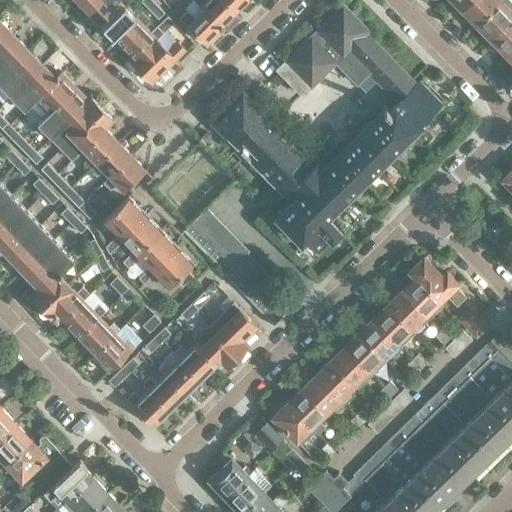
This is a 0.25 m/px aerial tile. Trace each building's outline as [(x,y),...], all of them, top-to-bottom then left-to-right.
[(102,0),(75,0),(89,13),(102,0)] [(102,0),(89,13),(102,27),(125,5),(119,0),(102,0)] [(152,0),(140,0),(150,10),(156,3),(152,0)] [(204,0),(199,5),(203,9),(221,27),(237,11),(226,0),(204,0)] [(226,0),(237,11),(248,0),(226,0)] [(452,0),(462,9),(471,0),(452,0)] [(471,0),(462,9),(476,24),(500,0),(471,0)] [(500,0),(476,24),(491,39),(511,17),(511,4),(509,8),(500,0)] [(156,3),(150,10),(158,18),(164,12),(156,3)] [(125,5),(102,27),(112,38),(113,37),(116,40),(145,13),(137,5),(131,12),(125,5)] [(285,61),(286,62),(277,71),(302,95),(310,87),(311,88),(348,52),(390,94),(397,87),(401,91),(412,80),(367,34),(369,31),(343,5),(285,61)] [(187,9),(179,17),(207,46),(223,30),(221,27),(203,9),(194,17),(187,9)] [(145,13),(116,40),(130,54),(139,46),(138,45),(151,32),(144,25),(151,19),(145,13)] [(139,46),(130,54),(132,56),(129,59),(152,83),(186,50),(177,41),(168,50),(157,38),(174,21),(168,15),(151,32),(138,45),(139,46)] [(511,17),(491,39),(504,53),(511,45),(511,17)] [(0,48),(14,35),(0,21),(0,20),(0,48)] [(0,76),(6,71),(28,50),(14,35),(0,48),(0,76)] [(0,86),(9,96),(15,90),(42,64),(28,50),(6,71),(0,76),(0,86)] [(22,110),(34,99),(55,78),(42,64),(15,90),(9,96),(22,110)] [(46,112),(51,108),(73,86),(60,73),(55,78),(34,99),(46,112)] [(303,156),(274,184),(284,194),(276,201),(284,208),(276,216),(302,242),(306,238),(319,250),(329,240),(331,242),(341,232),(327,217),(401,145),(404,149),(414,140),(410,136),(442,105),(419,82),(416,85),(412,80),(401,91),(397,87),(390,94),(397,102),(389,109),(385,105),(382,108),(384,110),(333,159),(325,151),(311,165),(303,156)] [(48,136),(59,125),(86,99),(73,86),(51,108),(46,112),(35,123),(48,136)] [(242,93),(242,94),(240,92),(213,120),(214,121),(213,122),(274,184),(303,156),(242,93)] [(60,148),(71,137),(101,108),(89,95),(86,99),(59,125),(48,136),(60,148)] [(72,161),(83,150),(105,128),(114,120),(101,108),(71,137),(60,148),(72,161)] [(0,125),(2,128),(8,122),(0,113),(0,125)] [(13,139),(19,133),(8,122),(2,128),(13,139)] [(90,168),(91,167),(118,141),(105,128),(83,150),(89,156),(83,162),(90,168)] [(24,151),(31,144),(19,133),(13,139),(24,151)] [(109,176),(131,155),(118,141),(91,167),(90,168),(96,175),(102,169),(109,176)] [(35,162),(42,156),(31,144),(24,151),(35,162)] [(14,164),(20,158),(10,148),(4,154),(14,164)] [(131,185),(134,183),(132,181),(145,169),(131,155),(109,176),(104,181),(110,188),(115,183),(123,190),(130,183),(131,185)] [(24,174),(30,168),(20,158),(14,164),(24,174)] [(53,180),(59,174),(47,161),(40,167),(53,180)] [(59,174),(53,180),(65,192),(71,186),(59,174)] [(42,193),(48,187),(38,177),(32,183),(42,193)] [(77,205),(83,199),(71,186),(65,192),(77,205)] [(48,187),(42,193),(52,203),(58,197),(48,187)] [(128,195),(103,220),(116,234),(105,246),(108,252),(121,239),(119,237),(145,212),(128,195)] [(0,234),(21,214),(7,199),(0,206),(0,234)] [(83,199),(77,205),(89,217),(95,211),(83,199)] [(70,222),(77,216),(67,206),(60,212),(70,222)] [(207,206),(190,222),(199,231),(207,240),(216,248),(224,257),(223,259),(231,268),(240,277),(248,284),(256,293),(264,302),(272,310),(280,318),(298,302),(246,250),(248,247),(207,206)] [(145,212),(119,237),(121,239),(132,250),(121,260),(127,266),(137,256),(135,253),(160,228),(145,212)] [(0,245),(8,254),(35,229),(21,214),(0,234),(0,245)] [(77,216),(70,222),(80,232),(87,226),(77,216)] [(192,238),(199,231),(190,222),(184,229),(192,238)] [(160,228),(135,253),(137,256),(148,266),(137,276),(143,282),(153,272),(150,269),(176,244),(160,228)] [(22,269),(49,243),(35,229),(8,254),(22,269)] [(199,231),(192,238),(201,246),(207,240),(199,231)] [(94,256),(102,252),(94,237),(87,241),(94,256)] [(209,255),(216,248),(207,240),(201,246),(209,255)] [(63,258),(49,243),(22,269),(36,283),(63,258)] [(192,262),(176,244),(150,269),(153,272),(167,286),(175,278),(182,284),(192,274),(185,268),(192,262)] [(216,248),(209,255),(218,264),(223,259),(224,257),(216,248)] [(102,252),(94,256),(102,270),(109,266),(102,252)] [(443,276),(424,257),(410,271),(415,277),(416,276),(439,300),(444,296),(463,316),(461,318),(477,335),(488,324),(453,288),(459,282),(448,271),(443,276)] [(66,282),(62,277),(59,275),(70,265),(63,258),(36,283),(39,287),(30,296),(40,307),(66,282)] [(225,274),(231,268),(223,259),(218,264),(216,265),(225,274)] [(231,268),(225,274),(233,283),(240,277),(231,268)] [(109,282),(121,295),(128,288),(116,275),(109,282)] [(428,320),(436,312),(444,305),(439,300),(416,276),(415,277),(400,292),(428,320)] [(240,277),(233,283),(241,291),(248,284),(240,277)] [(88,295),(90,293),(83,285),(76,292),(66,282),(40,307),(50,318),(55,312),(62,319),(83,299),(88,295)] [(250,299),(256,293),(248,284),(241,291),(250,299)] [(127,301),(135,293),(129,287),(128,288),(121,295),(127,301)] [(192,301),(198,308),(209,296),(203,290),(192,301)] [(414,334),(423,325),(428,320),(400,292),(386,305),(410,330),(414,334)] [(258,308),(264,302),(256,293),(250,299),(258,308)] [(78,336),(99,316),(106,309),(99,302),(92,309),(83,299),(62,319),(78,336)] [(186,319),(198,308),(192,301),(180,313),(186,319)] [(244,340),(258,326),(233,301),(219,315),(244,340)] [(264,302),(258,308),(266,316),(272,310),(264,302)] [(386,305),(372,319),(400,348),(407,340),(403,336),(410,330),(386,305)] [(272,310),(266,316),(274,324),(280,318),(272,310)] [(153,312),(142,323),(150,330),(160,320),(153,312)] [(249,346),(244,340),(219,315),(210,324),(208,326),(215,333),(238,356),(249,346)] [(94,353),(115,333),(120,328),(113,321),(108,326),(99,316),(78,336),(94,353)] [(238,356),(215,333),(208,326),(210,324),(205,319),(198,325),(203,330),(193,340),(196,343),(198,342),(202,346),(217,364),(221,368),(224,364),(227,367),(238,356)] [(394,353),(400,348),(372,319),(358,333),(382,357),(383,356),(386,359),(394,353)] [(439,332),(447,340),(455,332),(447,324),(439,332)] [(154,335),(160,342),(170,332),(164,326),(154,335)] [(472,338),(463,329),(445,347),(454,356),(472,338)] [(444,343),(447,340),(439,332),(435,335),(434,342),(440,347),(444,343)] [(94,353),(109,368),(135,344),(129,338),(124,342),(115,333),(94,353)] [(324,504),(315,511),(430,511),(511,433),(511,349),(496,333),(353,474),(354,475),(348,481),(339,471),(337,472),(338,473),(334,477),(326,469),(308,487),(324,504)] [(382,357),(358,333),(344,346),(372,375),(379,368),(375,364),(382,357)] [(150,351),(160,342),(154,335),(144,345),(150,351)] [(217,364),(202,346),(198,342),(196,343),(188,351),(181,343),(174,350),(181,358),(202,379),(217,364)] [(358,389),(365,382),(372,375),(344,346),(330,360),(354,385),(358,389)] [(418,352),(411,359),(419,367),(426,360),(418,352)] [(120,367),(126,374),(138,362),(132,356),(120,367)] [(202,379),(181,358),(173,366),(165,359),(158,366),(160,367),(166,373),(187,394),(202,379)] [(406,380),(419,367),(411,359),(407,363),(409,366),(401,374),(406,380)] [(344,403),(351,396),(347,392),(354,385),(330,360),(316,374),(344,403)] [(114,385),(126,374),(120,367),(108,379),(114,385)] [(150,389),(171,410),(187,394),(166,373),(157,382),(150,374),(142,381),(150,389)] [(344,403),(316,374),(302,388),(326,412),(334,404),(338,409),(344,403)] [(384,386),(392,394),(398,388),(390,380),(384,386)] [(386,399),(392,394),(384,386),(378,391),(386,399)] [(386,405),(395,414),(413,397),(404,387),(386,405)] [(288,401),(318,432),(325,425),(318,419),(326,412),(302,388),(288,401)] [(171,410),(150,389),(141,397),(134,389),(126,397),(155,426),(171,410)] [(318,432),(288,401),(273,416),(304,448),(312,440),(314,442),(321,435),(318,432)] [(377,432),(395,414),(386,405),(368,423),(377,432)] [(0,437),(16,422),(1,406),(0,406),(0,437)] [(355,414),(363,422),(369,416),(361,408),(355,414)] [(358,428),(363,422),(355,414),(350,420),(358,428)] [(0,467),(5,462),(31,438),(16,422),(0,437),(0,467)] [(273,450),(284,439),(267,422),(256,433),(273,450)] [(327,442),(335,450),(349,436),(341,428),(327,442)] [(36,444),(31,438),(5,462),(21,479),(30,470),(36,475),(40,471),(40,470),(61,451),(45,434),(41,434),(39,436),(39,439),(40,441),(36,444)] [(320,464),(335,450),(327,442),(322,447),(319,443),(309,452),(320,464)] [(293,463),(300,456),(292,448),(285,454),(293,463)] [(68,500),(93,477),(85,468),(88,465),(80,456),(44,491),(51,499),(59,491),(68,500)] [(249,474),(248,473),(232,456),(209,478),(226,495),(249,474)] [(300,456),(293,463),(301,471),(308,465),(300,456)] [(255,467),(249,474),(226,495),(241,511),(264,490),(271,484),(255,467)] [(93,477),(68,500),(78,511),(87,511),(108,493),(93,477)] [(272,499),(264,490),(241,511),(274,511),(288,499),(280,491),(272,499)] [(108,493),(87,511),(118,511),(123,508),(108,493)] [(292,511),(303,502),(294,493),(288,499),(274,511),(292,511)]
